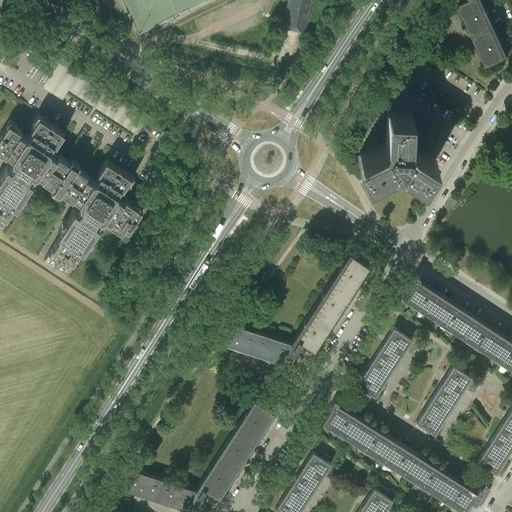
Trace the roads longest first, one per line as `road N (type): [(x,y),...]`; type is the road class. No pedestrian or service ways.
road 1 (primary): [(40,511),(223,228)]
road 2 (residential): [(504,489),(322,372)]
road 3 (residential): [(405,248),(511,88)]
road 4 (residential): [(0,71),(163,172)]
road 5 (unclassified): [(52,0),(109,59),(195,112)]
road 6 (residential): [(322,372),(405,248)]
road 7 (residential): [(241,501),(311,391)]
road 8 (residential): [(511,315),(405,248)]
